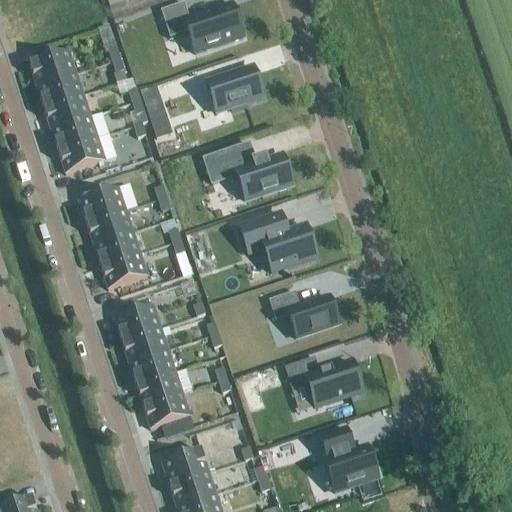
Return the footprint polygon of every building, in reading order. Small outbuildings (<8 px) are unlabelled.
[(125,6),(123,0),(105,0),(109,11),(125,6)] [(184,7),(160,15),(169,43),(187,37),(194,58),(243,41),(232,8),(189,23),(184,7)] [(116,52),(108,55),(112,66),(120,63),(116,52)] [(75,78),(68,56),(29,69),(36,91),(75,78)] [(124,75),(120,63),(112,66),(116,77),(124,75)] [(253,72),(206,87),(216,117),(230,112),(230,115),(248,109),(247,107),(263,101),(253,72)] [(83,100),(75,78),(36,91),(44,113),(83,100)] [(136,94),(129,96),(132,107),(140,105),(136,94)] [(90,121),(83,100),(44,113),(51,134),(90,121)] [(144,116),(140,105),(132,107),(136,119),(144,116)] [(97,143),(90,121),(51,134),(58,156),(97,143)] [(141,128),(134,131),(138,142),(145,140),(141,128)] [(65,179),(105,166),(97,143),(58,156),(65,179)] [(203,163),(212,188),(236,180),(245,205),(261,200),(262,202),(277,197),(276,195),(292,190),(283,160),(267,165),(265,161),(254,164),(249,148),(203,163)] [(140,157),(143,164),(152,161),(149,154),(140,157)] [(125,215),(136,212),(129,189),(118,193),(79,206),(86,228),(125,215)] [(162,191),(154,193),(158,204),(166,202),(162,191)] [(170,213),(166,202),(158,204),(162,216),(170,213)] [(132,237),(125,215),(86,228),(93,250),(132,237)] [(248,258),(263,253),(271,277),(316,262),(306,231),(287,237),(281,218),(239,232),(248,258)] [(176,234),(169,236),(173,248),(180,245),(176,234)] [(140,259),(132,237),(93,250),(101,272),(140,259)] [(184,257),(180,245),(173,248),(176,259),(184,257)] [(147,281),(140,259),(101,272),(108,294),(147,281)] [(295,296),(268,305),(275,325),(288,321),(295,343),(338,329),(329,302),(300,311),(295,296)] [(201,307),(193,310),(197,321),(205,319),(201,307)] [(121,346),(160,334),(153,311),(114,324),(121,346)] [(214,327),(206,330),(210,341),(218,339),(214,327)] [(167,355),(160,334),(121,346),(128,368),(167,355)] [(221,350),(218,339),(210,341),(214,352),(221,350)] [(175,377),(167,355),(128,368),(136,390),(175,377)] [(314,361),(284,371),(289,388),(306,383),(316,412),(361,396),(351,366),(319,377),(314,361)] [(222,372),(215,375),(219,386),(226,384),(222,372)] [(182,398),(175,377),(136,390),(143,411),(182,398)] [(230,395),(226,384),(219,386),(222,397),(230,395)] [(150,434),(189,421),(182,398),(143,411),(150,434)] [(217,422),(236,416),(232,404),(213,410),(217,422)] [(324,465),(334,497),(378,482),(367,451),(354,456),(346,433),(323,440),(331,463),(324,465)] [(249,451),(241,454),(245,465),(253,463),(249,451)] [(208,478),(201,455),(162,468),(169,491),(208,478)] [(262,471),(254,474),(258,485),(265,483),(262,471)] [(176,511),(215,499),(208,478),(169,491),(176,511)] [(269,494),(265,483),(258,485),(262,496),(269,494)] [(219,511),(215,499),(176,511),(219,511)] [(34,511),(32,502),(0,511),(34,511)]
